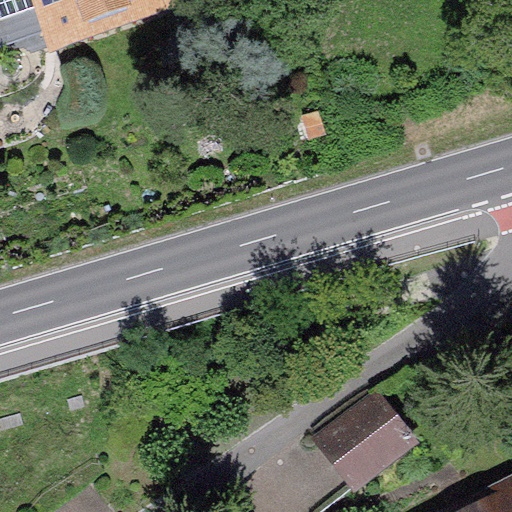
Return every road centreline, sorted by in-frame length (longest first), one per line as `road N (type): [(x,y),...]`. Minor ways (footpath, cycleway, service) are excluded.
road 1 (secondary): [(511,165),(0,318)]
road 2 (residential): [(511,245),(389,378),(192,511)]
